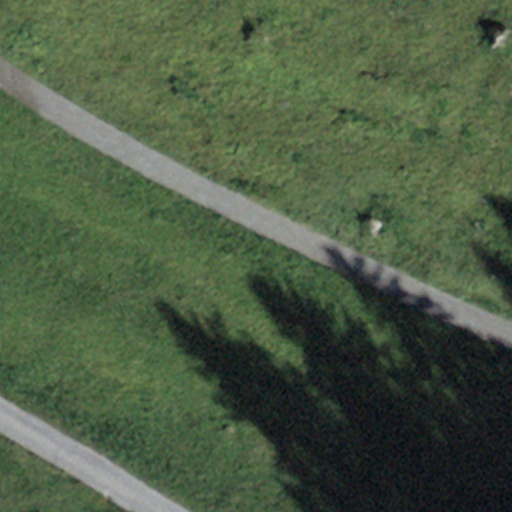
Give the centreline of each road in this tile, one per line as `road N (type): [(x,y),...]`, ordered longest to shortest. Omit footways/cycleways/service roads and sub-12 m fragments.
road 1 (track): [(0,65),(86,129),(392,285),(511,333)]
road 2 (unclassified): [(151,511),(0,414)]
